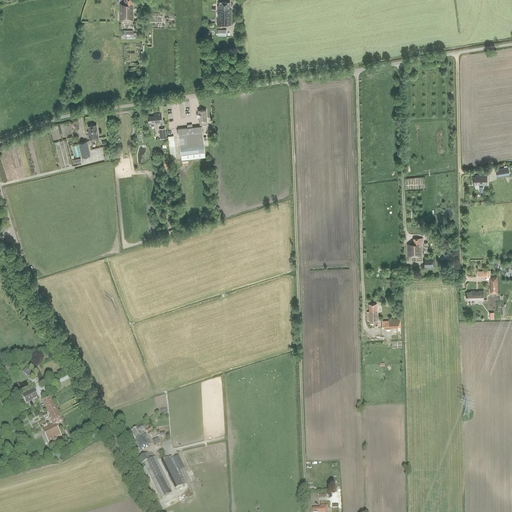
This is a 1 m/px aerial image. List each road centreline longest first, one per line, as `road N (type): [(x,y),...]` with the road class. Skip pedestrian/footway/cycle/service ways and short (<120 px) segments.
road 1 (unclassified): [(0,142),(79,113),(511,44)]
road 2 (track): [(289,80),(305,500)]
road 3 (tertiary): [(151,511),(12,232)]
road 4 (track): [(356,70),(363,341)]
road 5 (track): [(457,53),(461,288)]
